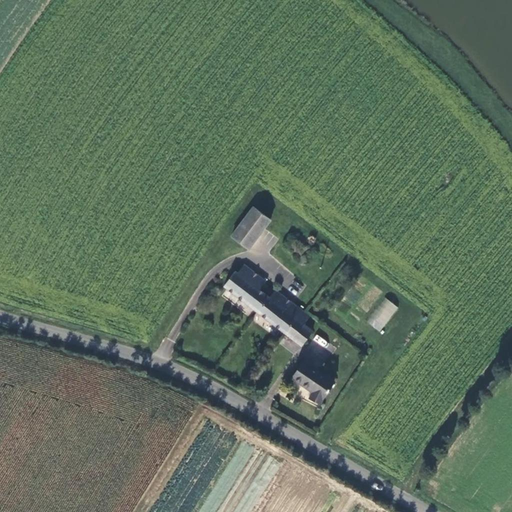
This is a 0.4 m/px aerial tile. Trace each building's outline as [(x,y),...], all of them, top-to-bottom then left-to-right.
[(256,207),(229,243),(247,256),(274,220),(256,207)] [(239,271),(228,286),(277,324),(291,304),(277,293),(273,298),(263,290),(269,282),(247,265),(241,273),(239,271)] [(365,320),(378,332),(399,309),(386,297),(365,320)] [(305,345),(316,332),(305,325),(310,317),(291,304),(277,324),(305,345)] [(307,362),(293,380),(312,393),(310,398),(319,404),(335,384),(307,362)]
